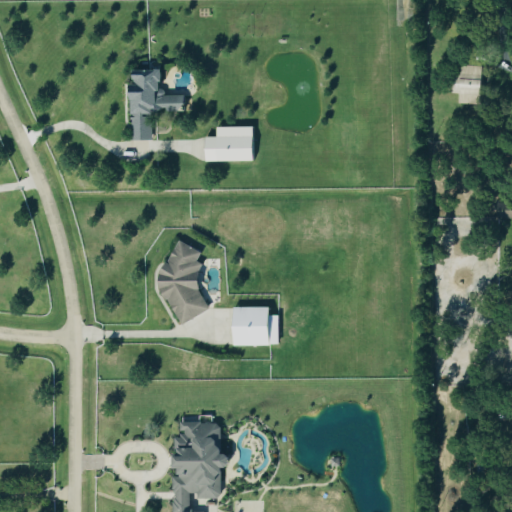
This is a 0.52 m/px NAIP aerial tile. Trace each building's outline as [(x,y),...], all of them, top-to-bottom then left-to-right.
[(456,93),(462,93),(462,104),(484,105),(486,66),(457,65),(456,93)] [(154,139),(154,113),(186,112),(186,95),(164,95),(164,69),(136,70),(136,84),(133,84),(134,140),(154,139)] [(256,161),(255,126),(219,127),(219,136),(208,137),(208,162),(256,161)] [(500,218),(511,218),(511,201),(499,202),(500,218)] [(212,310),(200,288),(204,280),(200,273),(205,263),(200,261),(204,251),(180,240),(162,277),(164,280),(161,285),(182,325),(212,310)] [(237,346),(281,346),(281,315),(272,315),(272,307),(237,307),(237,346)] [(177,434),(177,449),(178,449),(177,477),(176,477),(174,511),(196,511),(193,511),(193,497),(223,497),(224,468),(231,468),(232,455),(222,454),(223,423),(183,422),(182,434),(177,434)]
